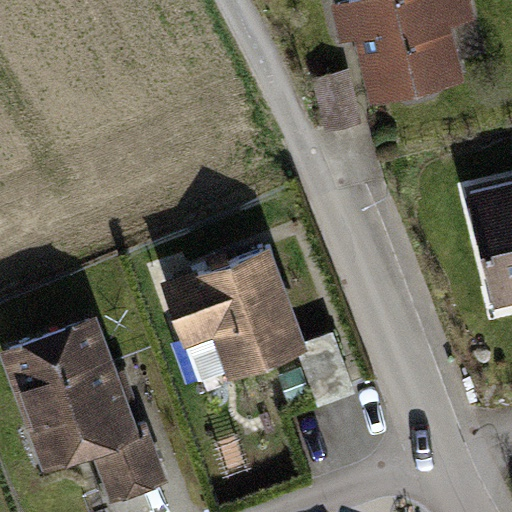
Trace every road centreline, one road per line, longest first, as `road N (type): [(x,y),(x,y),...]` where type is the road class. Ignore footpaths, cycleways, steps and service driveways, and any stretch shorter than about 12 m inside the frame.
road 1 (residential): [(447,447),(238,0)]
road 2 (residential): [(447,447),(268,511)]
